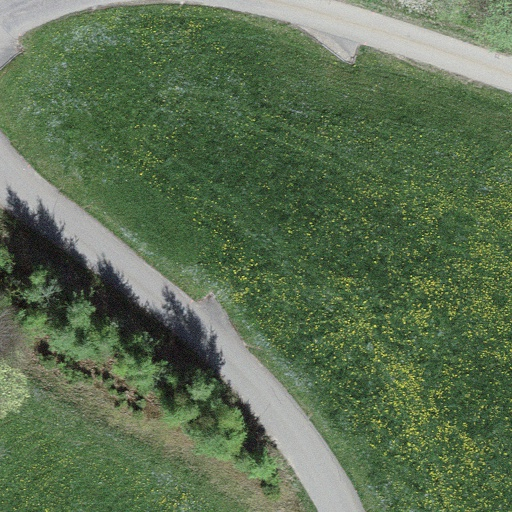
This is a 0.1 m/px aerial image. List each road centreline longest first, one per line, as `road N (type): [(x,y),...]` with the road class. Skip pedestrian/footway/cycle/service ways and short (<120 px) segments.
road 1 (unclassified): [(337,511),(309,450),(210,338),(96,252),(0,164)]
road 2 (unclassified): [(261,0),(511,77)]
